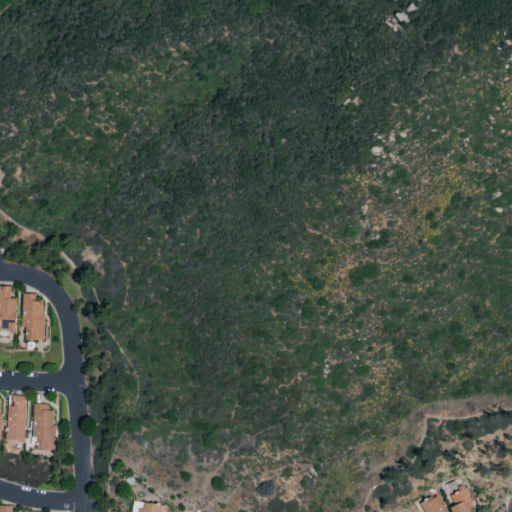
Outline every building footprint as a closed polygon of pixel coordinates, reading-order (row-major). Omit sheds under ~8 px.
[(10,287),(0,286),(0,331),(15,332),(16,299),(10,299),(10,287)] [(42,341),(42,295),(22,295),(22,328),(26,328),(26,341),(42,341)] [(7,441),(24,442),(25,396),(8,396),(7,441)] [(53,452),(55,407),(33,406),(32,437),(38,438),(37,451),(53,452)] [(449,496),(453,506),(450,508),(451,511),(472,511),(463,490),(449,496)] [(419,504),(422,511),(444,511),(437,496),(419,504)] [(165,511),(166,505),(131,503),(130,511),(165,511)]
